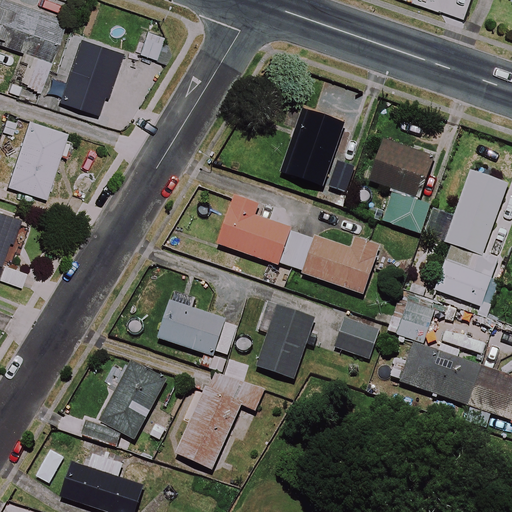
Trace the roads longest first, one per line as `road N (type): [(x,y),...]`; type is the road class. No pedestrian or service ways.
road 1 (residential): [(258,2),(0,426)]
road 2 (tertiary): [(511,90),(258,2)]
